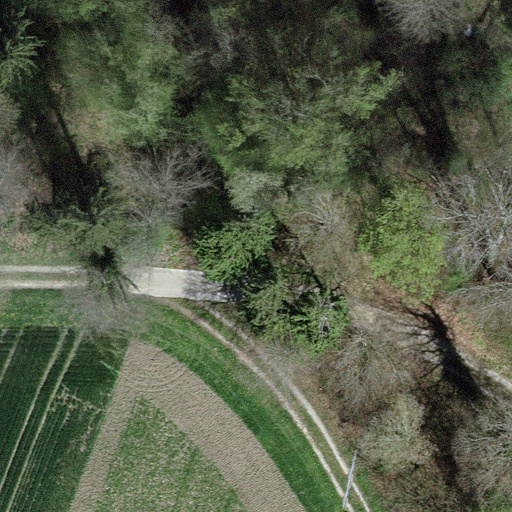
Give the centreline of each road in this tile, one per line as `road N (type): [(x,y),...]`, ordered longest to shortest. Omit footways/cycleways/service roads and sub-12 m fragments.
road 1 (track): [(150,280),(311,293),(389,324),(511,391)]
road 2 (track): [(354,511),(273,373),(238,339),(150,280)]
road 3 (track): [(0,280),(150,280)]
